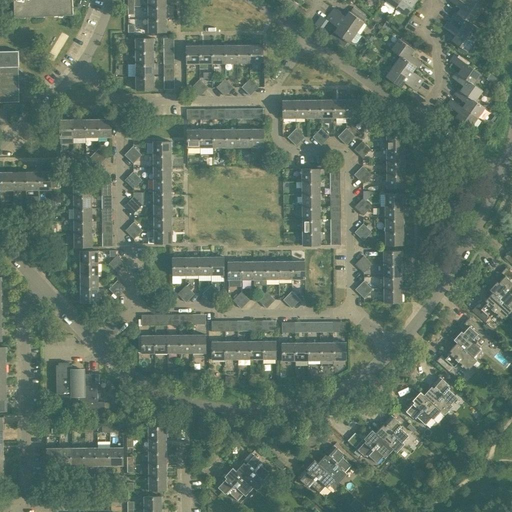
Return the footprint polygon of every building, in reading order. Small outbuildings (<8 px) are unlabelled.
[(13,0),(14,16),(73,14),(72,0),(13,0)] [(278,0),(294,11),(298,5),(290,0),(278,0)] [(401,0),(396,8),(406,15),(417,0),(416,0),(401,0)] [(472,24),(480,14),(460,0),(447,0),(448,0),(457,7),(458,6),(460,7),(456,12),(456,13),(472,24)] [(460,0),(480,14),(487,3),(482,0),(460,0)] [(166,6),(147,7),(148,19),(166,19),(166,6)] [(333,8),(329,13),(357,33),(364,22),(362,21),(365,16),(353,7),(350,12),(348,11),(344,17),(342,15),(343,14),(335,9),(333,8)] [(462,24),(459,29),(475,41),(482,30),(472,24),(456,13),(456,12),(454,11),(450,17),(459,24),(460,23),(462,24)] [(357,33),(329,13),(325,19),(335,25),(336,24),(338,26),(334,32),(331,37),(337,42),(341,37),(349,43),(350,42),(352,43),(353,43),(355,43),(357,42),(361,36),(356,33),(357,33)] [(166,32),(166,19),(148,19),(148,32),(166,32)] [(467,52),(475,41),(459,29),(447,21),(443,27),(452,34),(453,33),(455,34),(451,40),(467,52)] [(135,38),(135,52),(154,51),(154,38),(135,38)] [(163,38),(164,50),(174,50),(174,38),(163,38)] [(400,40),(409,47),(411,45),(401,38),(400,40)] [(398,39),(391,49),(400,56),(400,55),(416,67),(419,69),(423,64),(413,57),(413,58),(410,56),(414,50),(409,47),(400,40),(398,39)] [(263,44),(250,45),(250,63),(263,62),(263,44)] [(186,63),(199,63),(199,45),(186,45),(186,63)] [(199,45),(199,63),(212,63),(212,45),(199,45)] [(212,45),(212,63),(225,63),(224,45),(212,45)] [(224,45),(225,63),(237,63),(237,45),(224,45)] [(237,45),(237,63),(250,63),(250,45),(237,45)] [(174,63),(174,50),(164,50),(164,63),(174,63)] [(0,101),(19,102),(19,91),(15,91),(15,88),(14,67),(19,67),(19,51),(0,51),(0,101)] [(136,64),(154,64),(154,51),(135,52),(136,64)] [(400,55),(400,56),(393,66),(420,85),(424,80),(415,73),(414,74),(412,72),(416,67),(400,55)] [(459,66),(461,67),(458,72),(457,73),(473,84),(480,74),(453,55),(449,60),(458,67),(459,66)] [(174,75),(174,63),(164,63),(164,75),(174,75)] [(154,64),(136,64),(136,77),(154,77),(154,64)] [(416,91),(420,85),(393,66),(385,76),(401,87),(405,82),(407,84),(416,91)] [(463,84),(460,90),(476,101),(483,90),(473,84),(457,73),(458,72),(455,71),(451,77),(461,84),(461,83),(463,84)] [(174,89),(174,75),(164,75),(164,89),(174,89)] [(154,90),(154,77),(136,77),(136,90),(154,90)] [(225,78),(221,83),(229,91),(233,87),(225,78)] [(250,78),(246,82),(254,91),(258,86),(250,78)] [(200,79),(195,83),(204,91),(208,87),(200,79)] [(250,95),(254,91),(246,82),(241,86),(250,95)] [(200,96),(204,91),(195,83),(191,87),(200,96)] [(225,95),(229,91),(221,83),(216,87),(225,95)] [(476,101),(460,90),(457,88),(453,94),(463,101),(464,99),(466,101),(462,106),(462,107),(477,118),(485,108),(476,101)] [(454,117),(470,129),(477,118),(462,107),(462,106),(450,98),(446,104),(455,111),(456,110),(458,112),(454,117)] [(307,100),(308,118),(321,117),(321,99),(307,100)] [(334,122),(334,117),(334,99),(321,99),(321,117),(321,122),(334,122)] [(334,99),(334,117),(346,117),(346,99),(334,99)] [(359,99),(346,99),(346,117),(359,117),(359,99)] [(283,118),(296,118),(296,100),(282,100),(283,118)] [(308,118),(307,100),(296,100),(296,118),(308,118)] [(199,119),(211,119),(211,108),(199,109),(199,119)] [(211,119),(224,118),(224,108),(211,108),(211,119)] [(224,118),(236,118),(236,108),(224,108),(224,118)] [(236,118),(249,118),(249,108),(236,108),(236,118)] [(264,108),(249,108),(249,118),(264,118),(264,114),(264,108)] [(187,119),(199,119),(199,109),(187,109),(187,119)] [(111,119),(98,120),(98,137),(111,137),(111,119)] [(60,138),(73,138),(73,120),(59,120),(60,138)] [(73,120),(73,138),(86,138),(85,120),(73,120)] [(85,120),(86,138),(98,137),(98,120),(85,120)] [(238,129),(238,147),(251,147),(251,128),(238,129)] [(264,128),(251,128),(251,147),(264,146),(264,128)] [(296,128),(292,132),(300,141),(305,136),(296,128)] [(321,128),(317,132),(326,140),(330,136),(321,128)] [(338,136),(342,140),(351,132),(346,128),(338,136)] [(187,147),(200,147),(200,129),(187,129),(187,147)] [(200,129),(200,147),(213,147),(213,129),(200,129)] [(213,129),(213,147),(226,147),(225,129),(213,129)] [(225,129),(226,147),(238,147),(238,129),(225,129)] [(296,145),(300,141),(292,132),(288,137),(296,145)] [(321,145),(326,140),(317,132),(313,136),(321,145)] [(355,136),(351,132),(342,140),(346,145),(355,136)] [(483,138),(477,134),(474,139),(479,143),(483,138)] [(386,136),(387,149),(405,148),(405,136),(386,136)] [(153,141),(153,154),(171,154),(171,141),(153,141)] [(354,150),(359,154),(367,145),(363,141),(354,150)] [(371,149),(367,145),(359,154),(363,158),(371,149)] [(133,146),(129,150),(138,159),(142,155),(133,146)] [(387,163),(405,163),(405,148),(387,149),(387,163)] [(73,149),(69,154),(77,162),(81,157),(73,149)] [(98,149),(94,153),(103,162),(107,158),(98,149)] [(133,163),(138,159),(129,150),(125,155),(133,163)] [(99,166),(103,162),(94,153),(90,157),(99,166)] [(73,166),(77,162),(69,154),(65,158),(73,166)] [(153,167),(171,167),(171,154),(153,154),(153,167)] [(387,174),(405,174),(405,163),(387,163),(387,174)] [(355,175),(359,179),(367,170),(363,166),(355,175)] [(154,180),(172,180),(171,167),(153,167),(154,180)] [(302,168),(302,181),(320,181),(320,168),(302,168)] [(330,168),(330,181),(341,181),(341,168),(330,168)] [(372,174),(367,170),(359,179),(363,183),(372,174)] [(0,190),(13,190),(13,172),(0,172),(0,190)] [(13,172),(13,190),(26,190),(26,172),(13,172)] [(26,172),(26,190),(38,190),(38,172),(26,172)] [(51,172),(38,172),(38,190),(51,190),(51,172)] [(133,172),(129,176),(138,184),(142,180),(133,172)] [(405,187),(405,174),(387,174),(387,187),(405,187)] [(133,189),(138,184),(129,176),(125,180),(133,189)] [(154,192),(172,192),(172,180),(154,180),(154,192)] [(302,194),(320,194),(320,181),(302,181),(302,194)] [(341,194),(341,181),(330,181),(330,194),(341,194)] [(73,183),(73,196),(92,196),(91,183),(73,183)] [(102,183),(102,196),(112,195),(112,183),(102,183)] [(154,205),(172,204),(172,192),(154,192),(154,205)] [(385,193),(385,206),(403,206),(403,193),(385,193)] [(303,207),(321,207),(320,194),(302,194),(303,207)] [(341,206),(341,194),(330,194),(331,206),(341,206)] [(112,208),(112,195),(102,196),(102,209),(112,208)] [(91,209),(92,208),(92,196),(73,196),(73,209),(91,209)] [(134,197),(129,201),(138,210),(142,205),(134,197)] [(355,207),(356,208),(358,211),(367,202),(363,199),(355,207)] [(134,214),(138,210),(129,201),(125,205),(134,214)] [(372,207),(367,202),(358,211),(363,216),(372,207)] [(171,208),(172,208),(172,204),(154,205),(154,208),(153,208),(153,217),(171,217),(171,208)] [(341,208),(341,206),(331,206),(331,208),(330,208),(330,219),(340,219),(340,208),(341,208)] [(402,208),(403,208),(403,206),(385,206),(385,208),(384,208),(384,218),(402,218),(402,208)] [(319,219),(321,219),(321,207),(303,207),(302,219),(319,219)] [(112,221),(112,208),(102,209),(102,221),(112,221)] [(73,221),(91,221),(91,209),(73,209),(73,221)] [(153,230),(171,230),(171,217),(153,217),(153,230)] [(384,231),(402,231),(402,218),(384,218),(384,231)] [(321,232),(321,219),(319,219),(302,219),(303,232),(320,232),(321,232)] [(340,232),(340,219),(330,219),(330,232),(340,232)] [(73,233),(91,233),(91,221),(73,221),(73,233)] [(112,233),(112,221),(102,221),(102,234),(112,233)] [(134,222),(130,226),(138,235),(143,230),(134,222)] [(354,232),(358,236),(366,228),(362,224),(354,232)] [(134,239),(138,235),(130,226),(126,230),(134,239)] [(371,232),(366,228),(358,236),(363,240),(371,232)] [(171,243),(171,230),(153,230),(153,243),(171,243)] [(403,244),(402,231),(384,231),(384,244),(403,244)] [(321,245),(321,232),(320,232),(303,232),(303,245),(320,245),(321,245)] [(340,244),(340,232),(330,232),(330,244),(340,244)] [(91,247),(91,233),(73,233),(73,247),(91,247)] [(112,247),(112,233),(102,234),(102,247),(112,247)] [(79,251),(79,264),(97,264),(97,250),(79,251)] [(383,250),(383,263),(401,263),(401,250),(383,250)] [(511,253),(511,254),(508,250),(503,256),(511,264),(511,253)] [(108,264),(113,268),(121,259),(117,255),(108,264)] [(199,274),(198,256),(186,257),(186,274),(199,274)] [(211,274),(211,256),(198,256),(199,274),(211,274)] [(223,256),(211,256),(211,274),(223,274),(223,256)] [(355,264),(359,268),(367,260),(363,256),(355,264)] [(171,275),(186,274),(186,257),(171,257),(171,275)] [(126,264),(121,259),(113,268),(117,272),(126,264)] [(227,279),(240,279),(240,260),(227,261),(227,279)] [(253,279),(253,260),(240,260),(240,279),(253,279)] [(266,279),(265,260),(253,260),(253,279),(261,279),(261,285),(266,285),(266,279)] [(278,279),(278,260),(265,260),(266,279),(278,279)] [(291,279),(291,260),(278,260),(278,279),(291,279)] [(303,260),(291,260),(291,279),(303,278),(303,260)] [(370,264),(367,260),(359,268),(362,272),(370,264)] [(383,276),(401,276),(401,263),(383,263),(383,276)] [(80,276),(97,276),(97,264),(79,264),(80,276)] [(488,289),(492,292),(509,307),(511,303),(511,291),(508,289),(511,284),(511,273),(505,267),(500,272),(504,275),(498,282),(496,280),(488,289)] [(80,289),(98,289),(97,276),(80,276),(80,289)] [(383,289),(401,289),(401,276),(383,276),(383,289)] [(109,289),(113,293),(122,285),(117,280),(109,289)] [(355,290),(359,294),(367,285),(363,281),(355,290)] [(126,289),(122,285),(113,293),(118,297),(126,289)] [(178,294),(182,298),(190,289),(186,285),(178,294)] [(203,294),(207,298),(215,289),(211,285),(203,294)] [(371,289),(367,285),(359,294),(363,297),(371,289)] [(104,302),(103,289),(98,289),(80,289),(80,302),(104,302)] [(194,293),(190,289),(182,298),(186,302),(194,293)] [(219,293),(215,289),(207,298),(211,301),(219,293)] [(401,302),(401,289),(383,289),(383,302),(401,302)] [(256,300),(261,304),(269,295),(265,291),(256,300)] [(282,299),(286,303),(295,295),(290,291),(282,299)] [(232,300),(236,304),(244,296),(240,292),(232,300)] [(511,310),(509,307),(492,292),(484,300),(486,302),(481,309),(477,305),(472,311),(485,322),(494,312),(501,318),(503,317),(504,318),(511,310)] [(274,300),(269,295),(261,304),(265,308),(274,300)] [(299,299),(295,295),(286,303),(291,308),(299,299)] [(249,300),(244,296),(236,304),(240,308),(249,300)] [(142,324),(154,324),(154,314),(141,314),(142,324)] [(154,324),(167,324),(166,314),(154,314),(154,324)] [(167,324),(179,324),(179,314),(166,314),(167,324)] [(179,324),(192,324),(192,314),(179,314),(179,324)] [(453,339),(456,342),(473,357),(481,348),(479,347),(480,345),(473,338),(482,328),(469,316),(465,322),(468,325),(463,331),(461,330),(453,339)] [(211,331),(224,330),(224,320),(211,320),(211,331)] [(224,330),(237,330),(236,320),(224,320),(224,330)] [(237,330),(249,330),(249,320),(236,320),(237,330)] [(249,330),(262,330),(262,320),(249,320),(249,330)] [(281,332),(294,332),(294,321),(281,322),(281,332)] [(294,332),(307,332),(307,321),(294,321),(294,332)] [(307,332),(319,332),(319,321),(307,321),(307,332)] [(319,332),(332,332),(332,321),(319,321),(319,332)] [(487,324),(484,326),(492,333),(495,331),(487,324)] [(488,337),(492,333),(484,326),(484,327),(486,329),(483,333),(488,337)] [(142,353),(155,353),(155,334),(141,335),(142,353)] [(168,353),(167,334),(155,334),(155,353),(168,353)] [(180,352),(180,334),(167,334),(168,353),(180,352)] [(193,352),(193,334),(180,334),(180,352),(193,352)] [(205,334),(193,334),(193,352),(205,352),(205,334)] [(211,358),(225,358),(225,340),(211,341),(211,358)] [(225,340),(225,358),(237,358),(237,340),(225,340)] [(237,358),(249,358),(249,340),(237,340),(237,358)] [(249,340),(249,358),(262,358),(262,340),(249,340)] [(275,340),(262,340),(262,358),(275,358),(275,340)] [(345,341),(332,342),(332,359),(345,359),(345,341)] [(281,360),(294,360),(294,342),(281,342),(281,360)] [(307,360),(307,342),(294,342),(294,360),(307,360)] [(319,360),(319,342),(307,342),(307,360),(319,360)] [(332,359),(332,342),(319,342),(319,360),(332,359)] [(476,360),(473,357),(456,342),(449,351),(451,352),(445,359),(441,355),(436,360),(449,372),(458,362),(465,368),(467,367),(469,368),(476,360)] [(96,402),(96,384),(99,384),(99,374),(84,374),(84,368),(82,368),(82,366),(74,366),(74,368),(71,368),(71,365),(69,365),(69,363),(58,363),(58,365),(56,365),(56,384),(56,394),(64,394),(64,396),(56,396),(56,397),(56,399),(57,400),(57,401),(58,403),(60,406),(61,406),(62,407),(64,408),(64,409),(82,410),(82,411),(83,411),(83,414),(103,414),(103,402),(96,402)] [(439,377),(423,395),(441,411),(444,414),(450,408),(448,406),(456,397),(448,390),(450,387),(439,377)] [(434,418),(441,411),(423,395),(420,391),(403,409),(414,419),(416,417),(425,424),(432,416),(434,418)] [(391,415),(375,433),(392,449),(396,453),(402,446),(400,444),(408,435),(399,428),(402,425),(391,415)] [(409,424),(407,427),(413,432),(416,429),(409,424)] [(148,426),(148,439),(166,439),(166,426),(148,426)] [(392,449),(375,433),(371,430),(362,440),(355,434),(348,442),(357,449),(361,454),(365,457),(368,455),(376,462),(384,454),(386,456),(392,449)] [(463,442),(468,436),(465,434),(460,439),(463,442)] [(148,452),(166,452),(166,439),(148,439),(148,452)] [(333,445),(317,463),(334,479),(338,482),(344,475),(342,473),(350,465),(342,458),(344,455),(333,445)] [(85,447),(85,465),(97,465),(97,446),(85,447)] [(97,446),(97,465),(110,465),(110,446),(97,446)] [(122,446),(110,446),(110,465),(123,465),(122,446)] [(46,465),(60,465),(59,447),(46,447),(46,465)] [(59,447),(60,465),(72,465),(72,447),(59,447)] [(72,447),(72,465),(85,465),(85,447),(72,447)] [(148,465),(166,465),(166,452),(148,452),(148,465)] [(251,453),(235,471),(253,487),(256,490),(262,484),(260,482),(268,473),(260,465),(262,463),(251,453)] [(328,486),(334,479),(317,463),(313,460),(297,478),(308,488),(310,485),(318,493),(326,484),(328,486)] [(148,477),(166,477),(166,465),(148,465),(148,477)] [(253,487),(235,471),(231,467),(215,486),(226,495),(228,493),(237,501),(244,492),(246,494),(253,487)] [(166,490),(166,477),(148,477),(148,490),(166,490)] [(144,496),(144,510),(162,510),(162,496),(144,496)]
